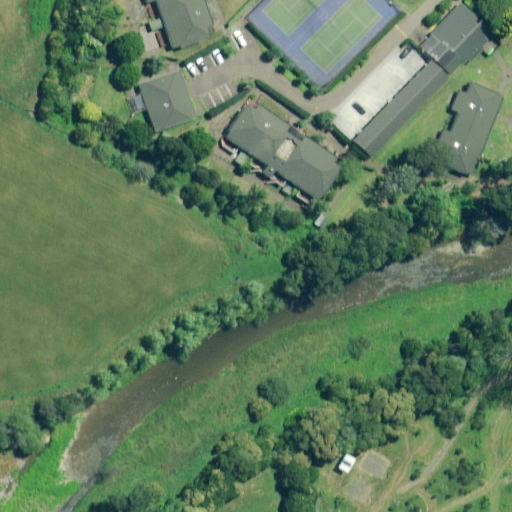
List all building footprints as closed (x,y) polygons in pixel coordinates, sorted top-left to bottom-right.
[(141,0),(156,45),(201,31),(191,0),(141,0)] [(460,0),(447,0),(409,36),(440,69),(485,27),(460,0)] [(491,0),(500,9),(509,0),(491,0)] [(394,32),(319,111),(360,149),(434,70),(394,32)] [(167,65),(124,82),(142,127),(184,110),(167,65)] [(460,75),(428,157),(461,170),(493,88),(460,75)] [(212,132),(303,193),(329,155),(238,93),(212,132)] [(93,111),(80,103),(76,110),(88,118),(93,111)]
